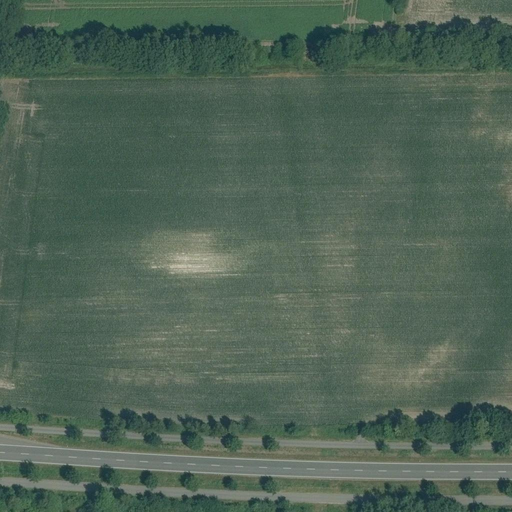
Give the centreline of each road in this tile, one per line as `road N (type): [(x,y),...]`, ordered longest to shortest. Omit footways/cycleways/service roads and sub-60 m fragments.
road 1 (unclassified): [(511,501),(243,498),(0,483)]
road 2 (unclassified): [(0,426),(511,445)]
road 3 (primary): [(511,473),(3,454)]
